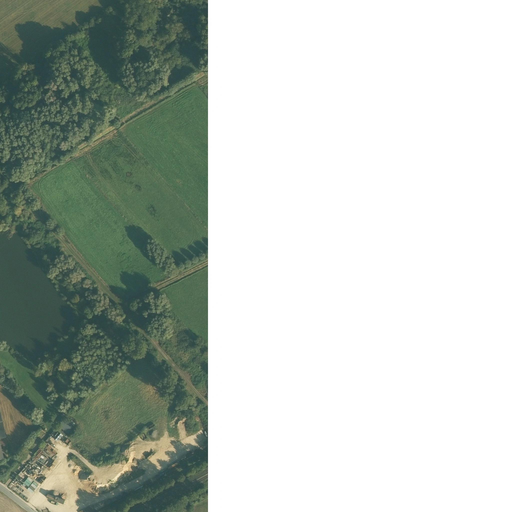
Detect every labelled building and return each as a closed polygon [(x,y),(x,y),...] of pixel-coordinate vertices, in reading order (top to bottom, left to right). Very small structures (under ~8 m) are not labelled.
[(59,427),(68,433),(73,425),(64,419),(59,427)] [(59,428),(57,430),(60,433),(54,438),(58,442),(65,435),(59,428)] [(44,449),(52,458),(54,455),(46,447),(44,449)] [(30,494),(37,485),(28,478),(25,482),(30,486),(26,491),(30,494)] [(63,504),(64,500),(47,493),(46,497),(63,504)]
